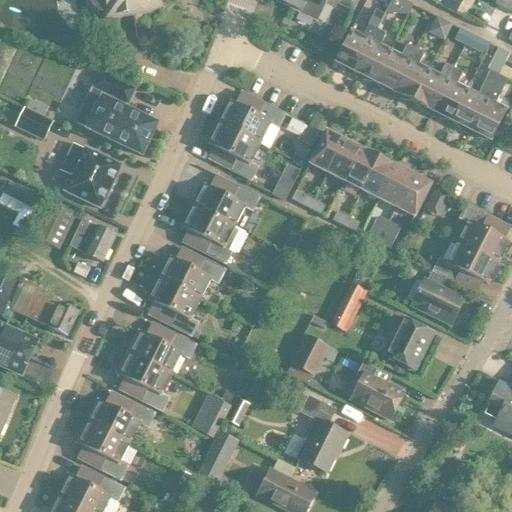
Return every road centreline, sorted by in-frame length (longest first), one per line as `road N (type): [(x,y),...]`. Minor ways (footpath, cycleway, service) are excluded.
road 1 (residential): [(15,511),(226,49)]
road 2 (residential): [(511,193),(226,49)]
road 3 (residential): [(511,292),(380,511)]
